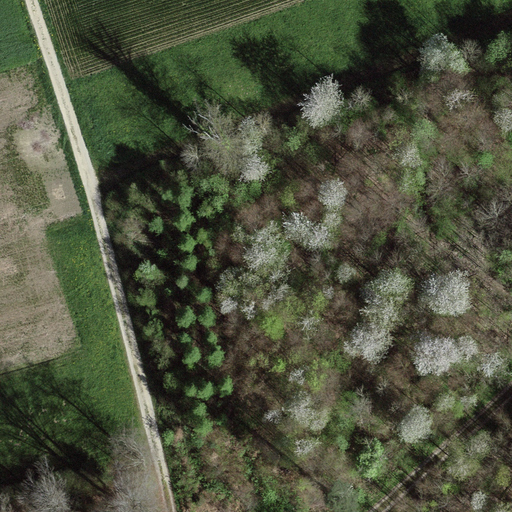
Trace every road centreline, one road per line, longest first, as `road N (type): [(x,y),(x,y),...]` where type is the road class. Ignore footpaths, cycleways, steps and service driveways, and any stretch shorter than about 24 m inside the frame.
road 1 (track): [(167,511),(94,191),(31,0)]
road 2 (track): [(94,191),(511,18)]
road 3 (track): [(387,511),(511,397)]
